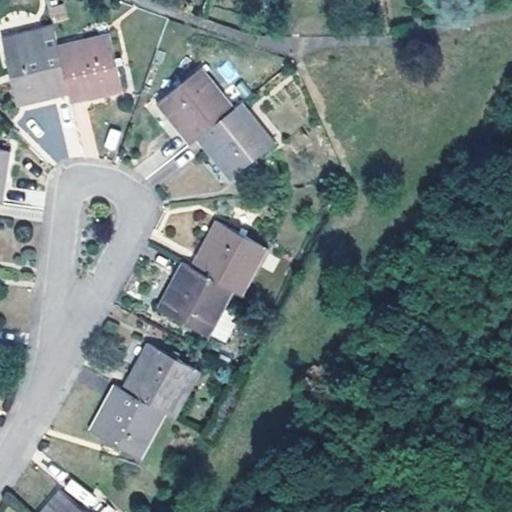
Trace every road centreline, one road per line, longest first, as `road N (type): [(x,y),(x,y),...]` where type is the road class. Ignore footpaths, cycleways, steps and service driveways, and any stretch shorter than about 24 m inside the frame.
road 1 (residential): [(72,306),(103,285),(136,222),(137,204),(106,186),(82,184),(71,194),(60,292)]
road 2 (residential): [(0,473),(44,393),(72,306)]
road 3 (track): [(511,96),(460,163),(511,213)]
